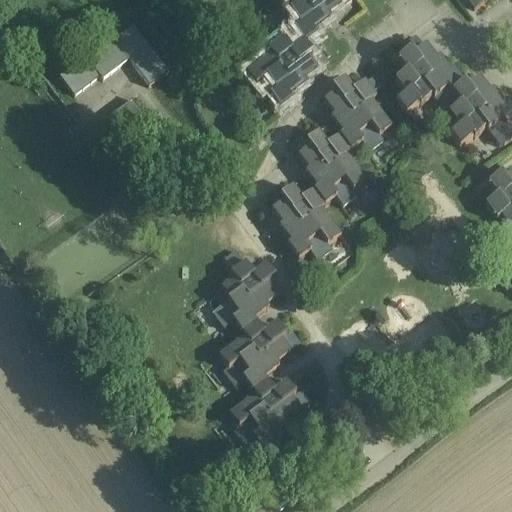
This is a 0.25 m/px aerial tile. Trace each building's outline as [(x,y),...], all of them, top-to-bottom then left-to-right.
[(292,0),(282,8),(290,20),(288,22),(299,35),(292,40),(301,52),(302,53),(316,42),(314,38),(329,27),(327,24),(340,13),(331,1),(332,0),(292,0)] [(462,0),(461,1),(474,17),(492,3),(494,6),(502,0),(462,0)] [(285,46),(271,28),(263,34),(277,52),(281,49),(285,46)] [(112,47),(86,67),(84,64),(58,85),(73,105),(99,84),(101,88),(127,67),(112,47)] [(290,61),(281,49),(277,52),(267,60),(270,65),(257,75),(266,86),(264,88),(274,102),(268,107),(278,119),(292,108),(290,105),(305,93),(302,90),(316,80),(307,68),(311,64),(302,53),(301,52),(290,61)] [(424,56),(412,65),(409,61),(396,71),(405,82),(394,91),(405,106),(409,102),(419,115),(431,106),(433,109),(446,98),(450,103),(463,93),(452,80),(449,82),(438,67),(435,70),(424,56)] [(489,102),(478,88),(466,97),(463,93),(450,103),(459,114),(448,123),(459,138),(463,134),(473,147),(485,138),(487,141),(500,130),(505,136),(511,130),(511,118),(507,112),(503,114),(492,99),(489,102)] [(364,91),(352,100),(343,89),(330,98),(334,103),(322,112),(332,125),(329,128),(341,143),(339,144),(350,159),(361,150),(357,144),(371,133),(369,131),(380,122),(370,109),(375,106),(364,91)] [(114,115),(121,129),(140,119),(133,105),(114,115)] [(339,144),(326,154),(317,143),(305,152),(308,157),(296,166),(307,179),(303,182),(315,197),(313,198),(324,213),(336,204),(331,198),(345,187),(343,185),(355,175),(346,162),(350,159),(339,144)] [(511,179),(503,186),(500,182),(487,192),(496,203),(484,212),(496,227),(500,223),(510,236),(511,234),(511,179)] [(300,208),(291,197),(279,206),(282,211),(270,220),(281,233),(278,236),(289,251),(286,253),(297,268),(310,258),(305,252),(319,241),(317,239),(330,229),(320,216),(324,213),(313,198),(300,208)] [(253,282),(244,270),(229,282),(233,286),(220,296),(229,307),(226,309),(237,323),(231,328),(240,339),(254,328),(253,326),(268,314),(265,311),(279,301),(269,289),(274,286),(264,273),(253,282)] [(254,328),(240,339),(243,344),(230,354),(239,365),(237,367),(247,381),(241,385),(250,397),(264,386),(263,384),(278,372),(275,369),(289,359),(280,347),(284,343),(274,331),(263,340),(254,328)] [(273,397),(264,386),(250,397),(253,401),(241,411),(249,423),(247,425),(258,438),(252,443),(261,456),(276,445),(273,442),(288,430),(286,427),(299,416),(290,404),(295,401),(285,388),(273,397)]
